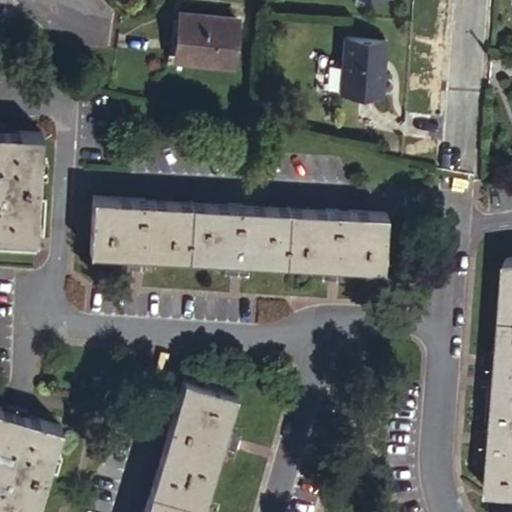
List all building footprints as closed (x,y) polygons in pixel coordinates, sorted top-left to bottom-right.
[(176,52),(233,57),(237,13),(179,8),(176,52)] [(383,88),(386,32),(346,30),(343,85),(383,88)] [(0,235),(35,237),(42,131),(0,128),(0,235)] [(385,269),(388,215),(93,195),(90,251),(140,254),(238,260),(335,266),(385,269)] [(484,491),(511,493),(511,260),(507,260),(497,359),(489,432),(484,491)] [(237,394),(183,377),(142,511),(200,511),(225,432),(237,394)] [(18,411),(0,405),(0,511),(34,511),(61,424),(18,411)]
